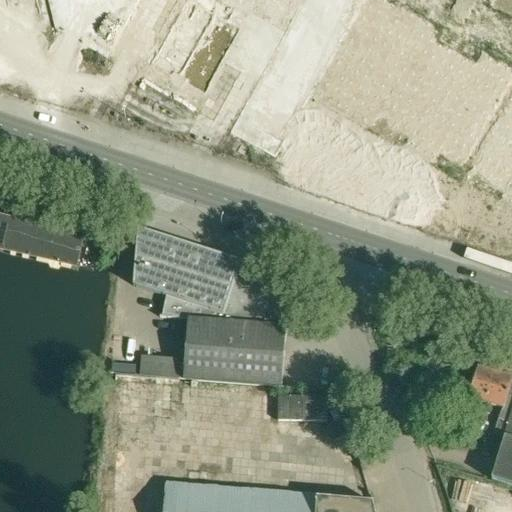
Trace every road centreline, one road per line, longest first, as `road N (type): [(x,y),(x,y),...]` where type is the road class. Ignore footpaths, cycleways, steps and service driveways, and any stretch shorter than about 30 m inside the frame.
road 1 (tertiary): [(368,248),(0,123)]
road 2 (unclassified): [(424,511),(348,323),(368,248)]
road 3 (tertiary): [(511,294),(368,248)]
